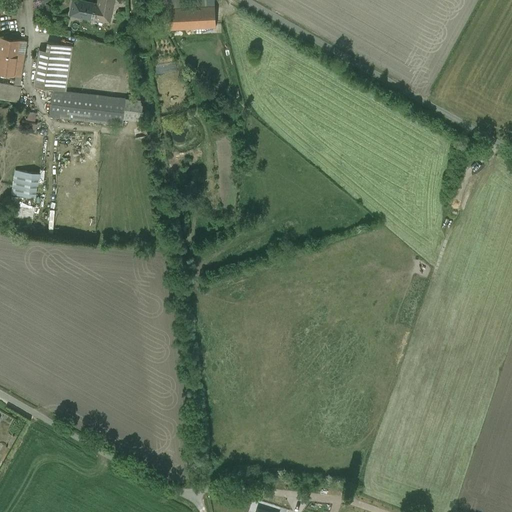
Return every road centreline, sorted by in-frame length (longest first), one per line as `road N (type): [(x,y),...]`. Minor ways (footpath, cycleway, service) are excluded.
road 1 (unclassified): [(372,511),(341,500),(178,493),(0,389)]
road 2 (unclassified): [(511,155),(243,0)]
